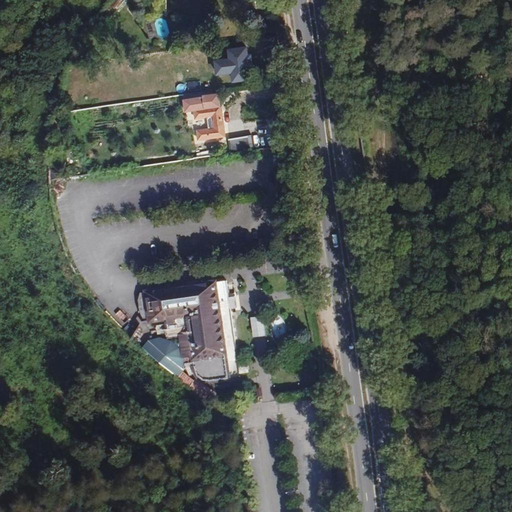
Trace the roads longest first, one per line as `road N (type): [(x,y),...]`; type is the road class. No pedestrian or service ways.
road 1 (primary): [(390,511),(320,0)]
road 2 (primary): [(297,0),(364,511)]
road 3 (track): [(429,54),(386,107),(372,158),(407,405),(460,511)]
